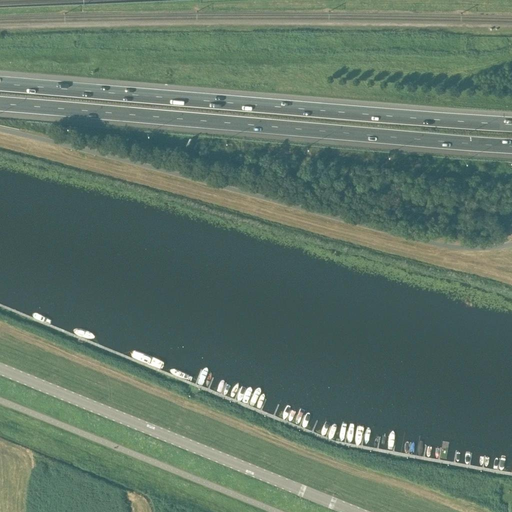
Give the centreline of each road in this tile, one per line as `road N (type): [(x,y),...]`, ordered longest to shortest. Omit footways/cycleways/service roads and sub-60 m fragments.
road 1 (motorway): [(0,103),(511,145)]
road 2 (motorway): [(511,123),(0,83)]
road 3 (tertiary): [(359,511),(0,369)]
